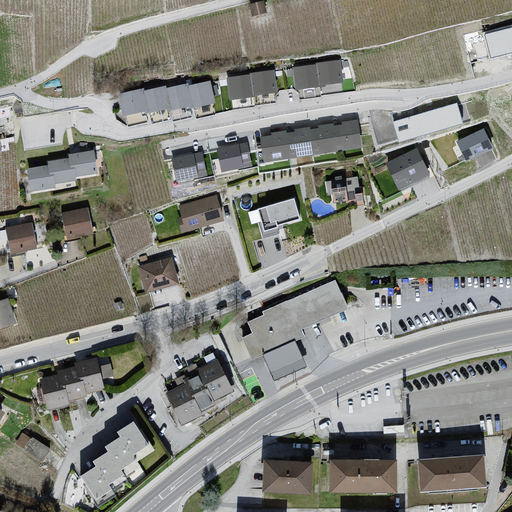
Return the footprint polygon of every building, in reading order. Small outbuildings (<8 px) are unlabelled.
[(268,4),(253,7),(256,15),(261,20),(273,17),(273,14),(268,4)] [(511,26),(494,32),(499,51),(511,46),(511,26)] [(342,63),(319,66),(326,89),(347,86),(342,63)] [(319,66),(296,71),(302,93),(326,89),(319,66)] [(277,73),(255,77),(260,99),(281,95),(277,73)] [(255,77),(229,80),(234,101),(260,99),(255,77)] [(221,107),(213,84),(194,88),(200,110),(221,107)] [(192,87),(171,91),(178,113),(200,110),(194,88),(192,87)] [(170,89),(149,94),(156,115),(178,113),(171,91),(170,89)] [(156,115),(149,94),(148,91),(122,97),(129,119),(156,115)] [(400,139),(470,121),(468,110),(461,112),(459,101),(394,118),(400,139)] [(358,119),(259,135),(263,162),(363,146),(358,119)] [(486,126),(457,138),(465,158),(495,146),(486,126)] [(247,139),(217,147),(223,169),(253,162),(247,139)] [(416,147),(386,162),(398,187),(428,173),(416,147)] [(492,148),(475,155),(480,167),(497,160),(492,148)] [(201,151),(171,157),(176,179),(206,173),(201,151)] [(72,156),(72,161),(75,172),(79,172),(80,180),(103,178),(97,154),(72,156)] [(50,163),(51,168),(53,178),(58,178),(59,186),(81,184),(80,180),(79,172),(75,172),(72,161),(50,163)] [(51,168),(30,172),(34,196),(59,193),(59,186),(58,178),(53,178),(51,168)] [(356,180),(331,182),(338,205),(366,203),(365,196),(359,192),(356,180)] [(219,199),(178,210),(186,235),(226,224),(219,199)] [(297,202),(259,212),(268,236),(305,223),(297,202)] [(91,211),(65,216),(71,242),(97,237),(91,211)] [(35,226),(7,231),(13,257),(39,252),(35,226)] [(174,262),(140,270),(149,296),(182,288),(174,262)] [(337,283),(263,313),(265,316),(247,324),(253,336),(244,340),(254,362),(265,358),(298,343),(307,339),(304,332),(350,311),(337,283)] [(13,302),(0,305),(0,336),(22,329),(13,302)] [(309,369),(298,343),(265,358),(276,383),(309,369)] [(197,369),(199,374),(215,404),(228,398),(226,395),(233,391),(217,359),(197,369)] [(77,364),(77,370),(81,379),(88,383),(89,394),(106,390),(98,360),(77,364)] [(103,375),(113,374),(112,362),(101,363),(103,375)] [(59,372),(60,376),(63,387),(69,389),(72,401),(90,397),(89,394),(88,383),(81,379),(77,370),(76,368),(59,372)] [(199,374),(190,380),(188,377),(183,380),(185,383),(186,383),(203,415),(217,408),(215,404),(199,374)] [(60,376),(42,379),(51,412),(73,405),(72,401),(69,389),(63,387),(60,376)] [(185,383),(165,393),(182,425),(185,424),(187,428),(204,418),(203,415),(186,383),(185,383)] [(142,464),(139,458),(155,448),(136,416),(117,427),(120,432),(105,441),(109,447),(93,456),(97,462),(81,471),(96,496),(129,477),(127,472),(142,464)] [(16,444),(45,459),(52,445),(23,431),(16,444)] [(483,453),(418,457),(419,466),(420,488),(485,484),(483,453)] [(395,458),(331,458),(331,489),(339,489),(387,488),(395,488),(395,458)] [(300,461),(265,459),(263,488),(309,491),(311,461),(300,461)]
